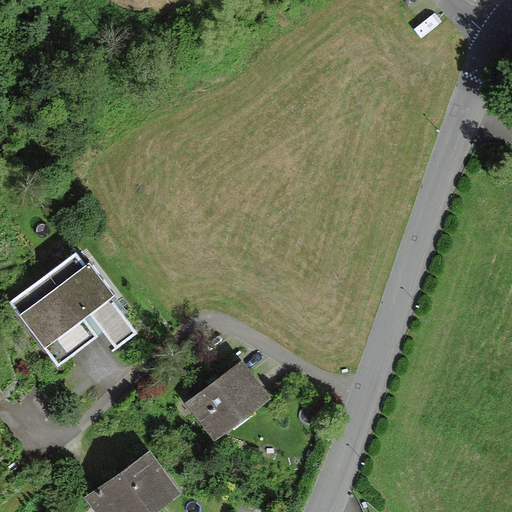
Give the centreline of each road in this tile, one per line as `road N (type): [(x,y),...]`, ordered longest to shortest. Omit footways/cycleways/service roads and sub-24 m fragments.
road 1 (unclassified): [(362,401),(238,331),(202,321),(70,431),(34,433),(15,417)]
road 2 (residential): [(362,401),(493,35)]
